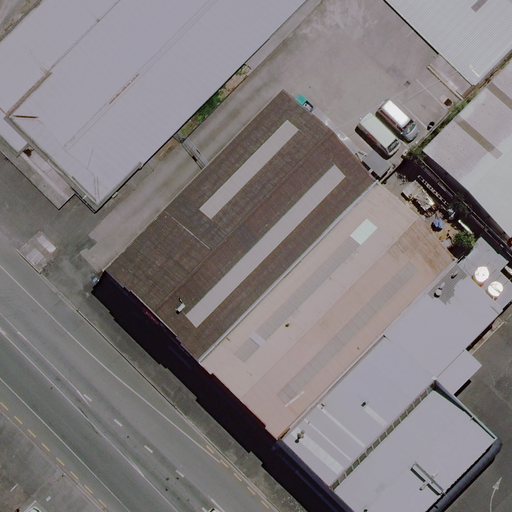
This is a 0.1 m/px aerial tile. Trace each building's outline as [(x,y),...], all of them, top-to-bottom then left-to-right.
[(34,0),(0,35),(0,142),(74,214),(285,0),(34,0)] [(474,0),(365,0),(452,85),(506,31),(474,0)] [(511,48),(393,168),(481,254),(511,222),(511,48)] [(173,378),(345,204),(250,111),(78,285),(173,378)] [(173,378),(253,457),(425,282),(345,204),(173,378)] [(453,382),(434,363),(470,326),(425,282),(253,457),(309,511),(414,511),(466,461),(420,416),(453,382)]
